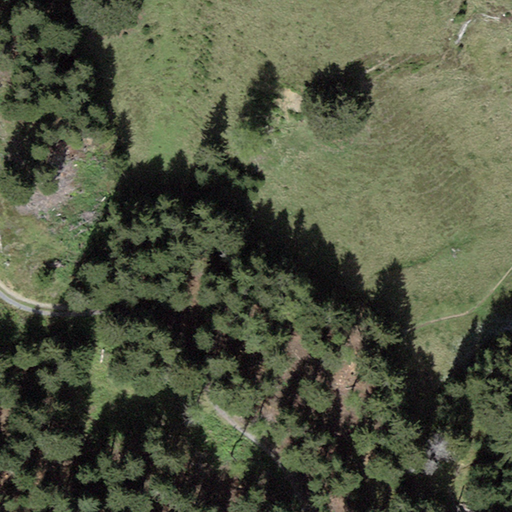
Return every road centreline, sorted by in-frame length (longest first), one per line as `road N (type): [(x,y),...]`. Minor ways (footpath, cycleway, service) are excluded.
road 1 (track): [(303,511),(172,313)]
road 2 (track): [(0,281),(37,298),(172,313)]
